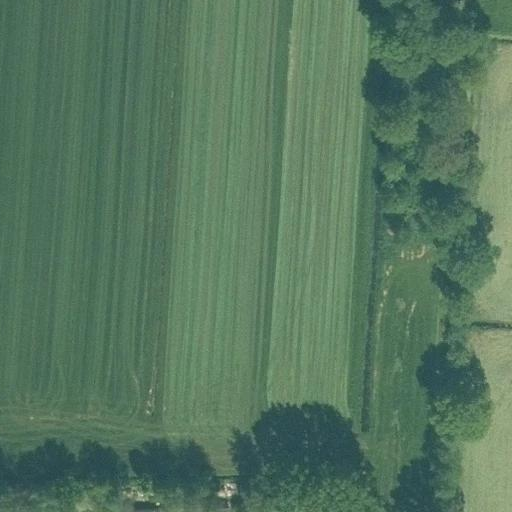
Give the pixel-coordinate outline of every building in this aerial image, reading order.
[(89,498),(102,498),(102,488),(89,488),(89,498)] [(277,509),(277,495),(265,495),(264,508),(277,509)] [(45,511),(83,511),(83,496),(45,497),(45,511)] [(225,511),(226,506),(201,505),(201,502),(186,502),(186,511),(225,511)] [(129,508),(129,503),(115,504),(114,511),(158,511),(159,508),(129,508)]
